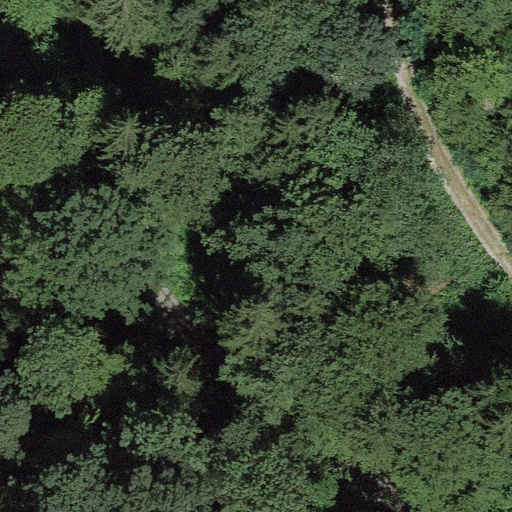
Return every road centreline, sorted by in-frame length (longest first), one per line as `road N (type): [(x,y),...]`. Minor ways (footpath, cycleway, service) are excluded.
road 1 (track): [(404,511),(270,411),(203,348),(58,153),(0,21)]
road 2 (track): [(389,0),(392,53),(421,133),(511,261)]
